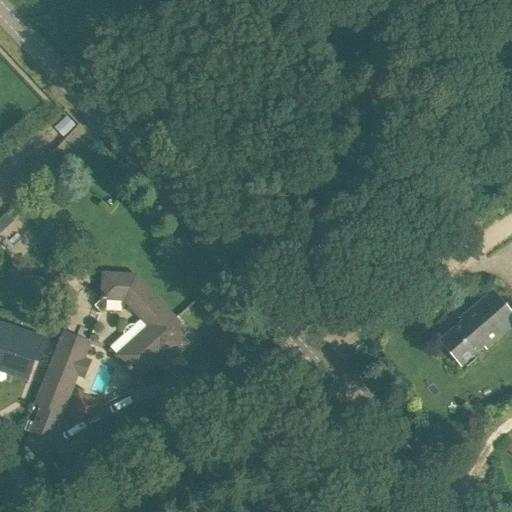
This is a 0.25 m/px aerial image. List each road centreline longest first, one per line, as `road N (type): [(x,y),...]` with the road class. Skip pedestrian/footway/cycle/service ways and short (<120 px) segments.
road 1 (unclassified): [(453,511),(0,2)]
road 2 (track): [(315,349),(39,511)]
road 3 (track): [(351,511),(286,372)]
